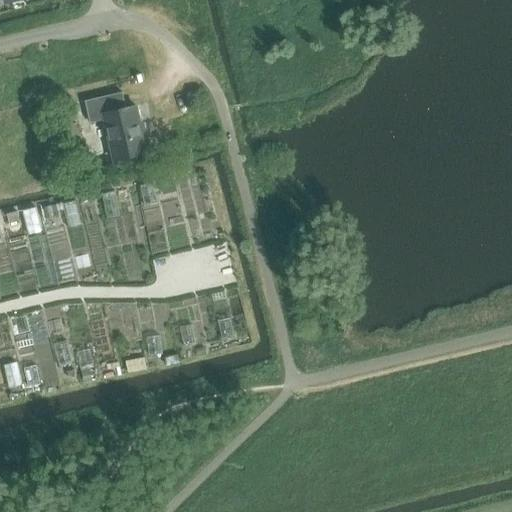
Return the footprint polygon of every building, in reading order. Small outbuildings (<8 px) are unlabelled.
[(115,162),(150,154),(146,135),(143,135),(137,108),(127,110),(123,94),(86,103),(91,125),(105,121),(115,162)] [(173,178),(160,181),(163,193),(176,190),(173,178)] [(56,205),(43,208),(46,219),(59,216),(56,205)] [(39,207),(26,208),(29,228),(42,226),(39,207)] [(17,211),(7,214),(9,224),(19,221),(17,211)] [(41,264),(40,285),(61,286),(62,276),(80,278),(81,266),(91,267),(91,257),(69,256),(69,266),(41,264)] [(145,359),(127,363),(129,374),(147,371),(145,359)] [(75,369),(68,371),(69,378),(76,376),(75,369)] [(90,370),(82,372),(84,382),(93,380),(90,370)]
